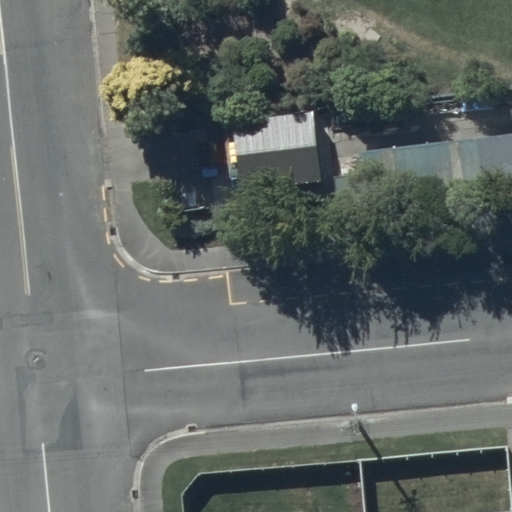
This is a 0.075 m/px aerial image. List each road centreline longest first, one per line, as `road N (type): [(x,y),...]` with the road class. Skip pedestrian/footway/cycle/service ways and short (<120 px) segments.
road 1 (residential): [(36,381),(511,335)]
road 2 (residential): [(36,381),(0,38)]
road 3 (residential): [(48,511),(36,381)]
